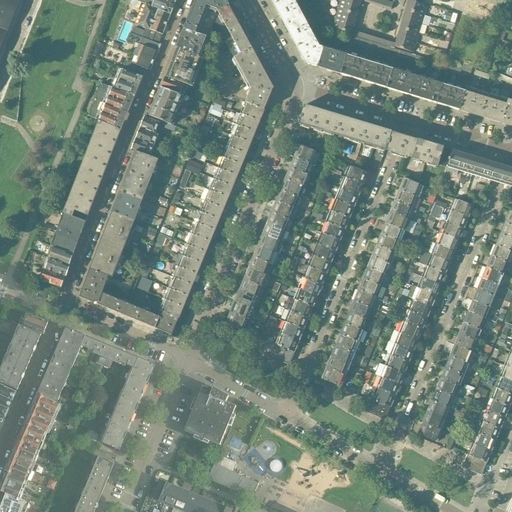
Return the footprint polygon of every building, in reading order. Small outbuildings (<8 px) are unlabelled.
[(0,0),(0,48),(19,0),(0,0)] [(172,0),(153,0),(153,2),(151,7),(170,14),(175,1),(172,0)] [(195,0),(193,6),(184,29),(208,38),(214,21),(216,15),(218,11),(228,6),(225,0),(195,0)] [(282,0),(273,5),(285,26),(303,17),(293,0),(282,0)] [(359,6),(341,0),(338,10),(356,15),(359,6)] [(393,4),(381,0),(360,0),(361,0),(391,10),(393,4)] [(424,15),(427,6),(409,0),(406,10),(424,15)] [(170,14),(151,7),(145,5),(137,25),(145,28),(162,35),(170,14)] [(228,6),(218,11),(216,15),(214,21),(234,59),(252,49),(228,6)] [(356,15),(338,10),(335,19),(353,25),(356,15)] [(406,10),(403,19),(421,25),(424,15),(406,10)] [(449,22),(455,25),(458,14),(452,12),(451,14),(445,12),(443,19),(449,21),(449,22)] [(303,17),(285,26),(296,48),(314,38),(303,17)] [(353,25),(335,19),(332,28),(350,34),(352,29),(353,25)] [(403,19),(400,29),(418,34),(421,25),(403,19)] [(184,29),(180,39),(204,47),(208,38),(184,29)] [(396,42),(356,30),(352,29),(350,34),(350,35),(354,36),(394,48),(394,47),(396,42)] [(400,29),(397,38),(415,44),(418,34),(400,29)] [(158,45),(132,34),(129,33),(126,40),(139,45),(157,52),(160,45),(158,45)] [(319,47),(314,38),(296,48),(305,64),(318,68),(324,48),(319,47)] [(397,38),(396,42),(394,47),(413,53),(415,44),(397,38)] [(180,39),(177,48),(199,56),(200,57),(204,47),(180,39)] [(96,43),(93,49),(101,52),(103,46),(96,43)] [(157,52),(139,45),(137,49),(135,49),(133,55),(137,56),(134,62),(128,60),(126,64),(136,67),(137,65),(150,71),(157,52)] [(188,86),(199,56),(177,48),(165,77),(187,85),(188,86)] [(346,55),(324,48),(318,68),(340,74),(346,55)] [(252,49),(234,59),(248,84),(266,75),(252,49)] [(369,62),(346,55),(340,74),(363,81),(369,62)] [(392,69),(369,62),(363,81),(386,88),(392,69)] [(123,64),(122,67),(121,69),(143,78),(146,72),(123,64)] [(143,78),(121,69),(117,79),(139,87),(143,78)] [(414,76),(392,69),(386,88),(408,95),(414,76)] [(266,75),(248,84),(251,89),(248,97),(246,102),(250,104),(264,110),(272,89),(273,89),(266,75)] [(438,83),(414,76),(408,95),(432,102),(438,83)] [(165,77),(160,88),(183,96),(187,85),(165,77)] [(139,87),(117,79),(114,88),(135,97),(139,87)] [(465,91),(442,84),(438,83),(432,102),(436,103),(436,104),(459,111),(465,91)] [(114,88),(111,87),(101,84),(98,92),(132,105),(135,97),(114,88)] [(160,88),(157,97),(179,105),(183,96),(160,88)] [(469,114),(476,91),(466,88),(465,91),(459,111),(469,114)] [(480,117),(487,94),(476,91),(469,114),(480,117)] [(132,105),(98,92),(95,100),(128,113),(132,105)] [(491,120),(497,98),(487,94),(480,117),(491,120)] [(157,97),(153,106),(175,115),(179,105),(157,97)] [(502,124),(507,101),(497,98),(491,120),(502,124)] [(128,113),(95,100),(91,108),(125,121),(128,113)] [(511,126),(511,102),(507,101),(502,124),(511,127),(511,126)] [(264,110),(250,104),(246,102),(241,114),(246,116),(259,121),(264,110)] [(211,106),(208,113),(211,114),(218,117),(221,109),(222,107),(215,104),(214,107),(211,106)] [(329,113),(304,105),(299,125),(324,132),(329,113)] [(153,106),(149,116),(165,122),(168,124),(171,125),(175,115),(153,106)] [(125,121),(91,108),(88,116),(101,122),(121,129),(125,121)] [(354,120),(329,113),(324,132),(348,140),(354,120)] [(259,121),(246,116),(241,114),(236,125),(241,127),(255,133),(259,121)] [(144,116),(139,128),(154,134),(159,123),(144,116)] [(380,128),(354,120),(348,140),(374,147),(380,128)] [(101,122),(97,134),(67,208),(65,207),(63,213),(72,217),(75,211),(87,216),(88,216),(93,203),(121,129),(101,122)] [(165,122),(163,127),(174,132),(176,127),(171,125),(168,124),(165,122)] [(255,133),(241,127),(236,125),(231,136),(236,138),(250,144),(255,133)] [(158,136),(154,134),(139,128),(135,139),(154,146),(158,137),(158,136)] [(402,138),(390,135),(391,132),(380,128),(374,147),(385,151),(386,150),(396,153),(412,158),(412,159),(417,143),(409,141),(402,138)] [(250,144),(236,138),(231,136),(227,147),(232,149),(246,155),(250,144)] [(149,157),(154,146),(135,139),(131,149),(135,151),(149,157)] [(204,139),(200,148),(207,151),(210,142),(204,139)] [(418,140),(417,143),(412,159),(438,167),(438,165),(443,148),(418,140)] [(299,146),(294,157),(313,165),(318,153),(299,146)] [(246,155),(232,149),(227,147),(223,158),(228,160),(241,166),(246,155)] [(443,148),(438,165),(447,167),(449,161),(450,158),(452,150),(443,148)] [(476,158),(452,150),(450,158),(449,161),(447,167),(471,175),(476,158)] [(149,157),(135,151),(127,172),(150,181),(158,160),(149,157)] [(193,151),(190,158),(200,162),(203,155),(193,151)] [(294,157),(290,169),(309,176),(313,165),(294,157)] [(355,165),(362,167),(364,159),(357,157),(355,165)] [(241,166),(228,160),(223,158),(218,169),(223,171),(237,177),(241,166)] [(506,167),(476,158),(471,175),(499,183),(502,184),(508,167),(506,167)] [(197,175),(201,165),(189,160),(185,170),(197,175)] [(367,174),(353,168),(349,166),(344,178),(349,180),(363,185),(367,174)] [(511,168),(508,167),(502,184),(511,187),(511,168)] [(237,177),(223,171),(218,169),(214,180),(219,182),(232,187),(237,177)] [(290,169),(285,180),(304,187),(309,176),(290,169)] [(184,190),(191,173),(186,170),(179,187),(184,190)] [(150,181),(127,172),(119,192),(142,201),(150,181)] [(363,185),(349,180),(344,178),(339,189),(344,191),(358,196),(363,185)] [(404,179),(399,190),(418,198),(423,187),(404,179)] [(232,187),(219,182),(214,180),(209,191),(214,193),(228,198),(232,187)] [(285,180),(280,191),(299,198),(304,187),(285,180)] [(477,185),(474,194),(483,197),(486,188),(477,185)] [(358,196),(344,191),(339,189),(335,200),(340,202),(354,207),(358,196)] [(399,190),(395,201),(414,209),(418,198),(399,190)] [(437,193),(432,190),(428,197),(427,201),(433,204),(437,193)] [(228,198),(214,193),(209,191),(205,202),(210,204),(223,209),(228,198)] [(280,191),(276,202),(295,209),(299,198),(280,191)] [(142,201),(119,192),(111,212),(112,212),(135,222),(142,201)] [(168,200),(161,197),(158,202),(166,205),(168,200)] [(472,207),(459,201),(454,199),(449,211),(454,213),(468,218),(472,207)] [(354,207),(340,202),(335,200),(330,211),(335,213),(349,219),(354,207)] [(395,201),(390,212),(409,220),(414,209),(395,201)] [(223,209),(210,204),(205,202),(200,213),(205,215),(219,220),(223,209)] [(276,202),(271,213),(290,221),(295,209),(276,202)] [(435,205),(430,216),(436,218),(440,220),(444,209),(441,207),(435,205)] [(72,217),(63,213),(51,246),(53,247),(53,248),(65,252),(73,255),(85,222),(87,216),(75,211),(72,217)] [(349,219),(335,213),(330,211),(326,222),(330,224),(344,229),(349,219)] [(468,218),(454,213),(449,211),(444,222),(450,224),(463,230),(468,218)] [(112,212),(106,227),(100,241),(124,250),(135,222),(112,212)] [(390,212),(386,223),(405,231),(409,220),(390,212)] [(219,220),(205,215),(200,213),(196,224),(201,226),(214,231),(219,220)] [(271,213),(267,224),(286,232),(290,221),(271,213)] [(433,226),(436,218),(430,216),(426,227),(431,229),(433,226)] [(344,229),(330,224),(326,222),(321,233),(326,235),(340,241),(344,229)] [(463,230),(450,224),(444,222),(440,233),(445,235),(459,240),(463,230)] [(386,223),(381,235),(400,242),(405,231),(386,223)] [(511,225),(505,223),(500,234),(511,238),(511,225)] [(214,231),(201,226),(196,224),(191,235),(196,237),(210,242),(214,231)] [(267,224),(262,235),(281,243),(286,232),(267,224)] [(154,237),(157,230),(150,228),(147,235),(154,237)] [(340,241),(326,235),(321,233),(316,244),(321,246),(335,252),(340,241)] [(459,240),(445,235),(440,233),(435,244),(441,246),(454,252),(459,240)] [(511,238),(500,234),(496,245),(511,251),(511,238)] [(210,242),(196,237),(191,235),(187,246),(192,248),(205,253),(210,242)] [(262,235),(258,246),(277,254),(281,243),(262,235)] [(381,235),(376,246),(396,254),(400,242),(381,235)] [(159,236),(155,245),(162,248),(166,239),(159,236)] [(124,250),(100,241),(89,269),(89,270),(109,277),(113,278),(124,250)] [(335,252),(321,246),(316,244),(312,256),(317,258),(331,263),(335,252)] [(454,252),(441,246),(435,244),(431,255),(436,257),(449,263),(454,252)] [(427,254),(429,250),(418,245),(417,249),(427,254)] [(511,251),(496,245),(491,256),(510,264),(511,259),(511,251)] [(205,253),(192,248),(187,246),(182,257),(187,259),(201,264),(205,253)] [(258,246),(253,258),(272,265),(277,254),(258,246)] [(376,246),(372,257),(391,265),(396,254),(376,246)] [(65,252),(53,248),(49,259),(69,266),(73,255),(65,252)] [(449,263),(436,257),(431,255),(426,266),(432,268),(445,274),(449,263)] [(331,263),(317,258),(312,256),(307,267),(312,269),(326,274),(331,263)] [(491,256),(486,267),(505,275),(510,264),(491,256)] [(201,264),(187,259),(182,257),(178,267),(183,269),(196,275),(201,264)] [(372,257),(367,268),(386,276),(391,265),(372,257)] [(253,258),(249,269),(267,276),(272,265),(253,258)] [(69,266),(49,259),(45,270),(65,277),(69,266)] [(147,267),(154,269),(156,264),(149,261),(147,267)] [(293,261),(289,272),(293,274),(297,262),(293,261)] [(445,274),(432,268),(426,266),(421,277),(427,280),(440,285),(445,274)] [(196,275),(183,269),(178,267),(173,278),(178,281),(192,286),(196,275)] [(326,274),(312,269),(307,267),(303,278),(308,280),(321,285),(326,274)] [(486,267),(482,278),(501,286),(505,275),(486,267)] [(367,268),(363,279),(382,287),(386,276),(367,268)] [(398,272),(395,279),(401,281),(405,271),(399,268),(398,272)] [(249,269),(244,280),(263,287),(267,276),(249,269)] [(65,277),(45,270),(41,282),(47,283),(61,288),(65,277)] [(89,270),(79,297),(97,305),(105,287),(109,277),(89,270)] [(408,285),(413,274),(407,272),(403,283),(408,285)] [(440,285),(427,280),(421,277),(417,288),(422,291),(436,296),(440,285)] [(192,286),(178,281),(173,278),(169,290),(174,292),(187,297),(192,286)] [(321,285),(308,280),(303,278),(298,289),(303,291),(317,296),(321,285)] [(482,278),(477,289),(496,297),(501,286),(482,278)] [(363,279),(358,290),(377,298),(382,287),(363,279)] [(244,280),(239,291),(258,299),(263,287),(244,280)] [(275,283),(272,291),(277,293),(280,285),(275,283)] [(117,313),(124,295),(105,287),(97,305),(117,313)] [(436,296),(422,291),(417,288),(412,300),(418,302),(431,307),(436,296)] [(317,296),(303,291),(298,289),(293,300),(312,308),(317,296)] [(477,289),(473,301),(492,309),(496,297),(477,289)] [(187,297),(174,292),(169,290),(164,300),(169,302),(183,308),(187,297)] [(358,290),(354,301),(373,309),(377,298),(358,290)] [(239,291),(235,302),(254,310),(258,299),(239,291)] [(135,320),(142,303),(135,300),(132,306),(130,305),(127,304),(126,303),(128,297),(124,295),(117,313),(135,320)] [(183,308),(169,302),(164,300),(160,311),(163,313),(165,313),(178,319),(183,308)] [(308,319),(312,308),(293,300),(291,306),(289,311),(308,319)] [(431,307),(418,302),(412,300),(408,311),(413,313),(427,319),(431,307)] [(354,301),(349,313),(368,320),(373,309),(354,301)] [(473,301),(468,312),(487,320),(492,309),(473,301)] [(235,302),(230,313),(249,321),(254,310),(235,302)] [(158,310),(146,305),(142,303),(135,320),(155,329),(160,317),(156,315),(158,310)] [(303,330),(308,319),(289,311),(284,322),(289,324),(303,330)] [(427,319),(413,313),(408,311),(403,322),(409,324),(422,330),(427,319)] [(468,312),(464,323),(483,331),(487,320),(468,312)] [(178,319),(165,313),(163,313),(161,317),(160,317),(155,329),(171,335),(178,319)] [(226,324),(240,330),(245,332),(249,321),(230,313),(226,324)] [(349,313),(345,324),(364,331),(368,320),(349,313)] [(44,335),(48,322),(29,315),(24,327),(44,335)] [(303,330),(289,324),(284,322),(280,333),(285,335),(299,341),(303,330)] [(422,330),(409,324),(403,322),(399,333),(404,335),(417,341),(422,330)] [(464,323),(459,334),(478,342),(483,331),(464,323)] [(345,324),(340,335),(359,343),(364,331),(345,324)] [(374,326),(371,334),(378,336),(380,328),(374,326)] [(20,327),(14,341),(8,354),(29,363),(41,335),(20,327)] [(86,337),(66,328),(57,351),(76,360),(82,347),(86,337)] [(254,330),(252,336),(258,339),(259,337),(260,333),(254,330)] [(380,338),(386,341),(388,341),(390,336),(382,332),(380,338)] [(299,341),(285,335),(280,333),(275,344),(280,346),(294,352),(299,341)] [(417,341),(404,335),(399,333),(394,344),(400,346),(413,352),(417,341)] [(459,334),(454,345),(473,353),(478,342),(459,334)] [(340,335),(335,346),(354,354),(359,343),(340,335)] [(377,337),(374,336),(369,347),(373,349),(377,337)] [(119,350),(101,343),(86,337),(82,347),(95,352),(94,355),(98,357),(96,363),(110,369),(113,362),(114,363),(119,350)] [(294,352),(280,346),(275,344),(270,357),(289,365),(294,352)] [(413,352),(400,346),(394,344),(389,355),(395,358),(408,363),(413,352)] [(454,345),(450,356),(469,364),(473,353),(454,345)] [(492,348),(487,345),(486,345),(484,351),(490,354),(492,348)] [(352,360),(354,354),(335,346),(331,357),(350,365),(352,360)] [(368,347),(364,357),(368,359),(373,349),(369,347),(368,347)] [(494,349),(491,357),(496,359),(499,350),(494,349)] [(138,358),(119,350),(114,363),(119,365),(120,363),(134,369),(138,358)] [(76,360),(57,351),(47,374),(67,382),(76,360)] [(29,363),(8,354),(0,373),(0,383),(18,391),(29,363)] [(408,363),(395,358),(389,355),(385,366),(404,374),(408,363)] [(450,356),(445,368),(464,375),(469,364),(450,356)] [(345,376),(350,365),(331,357),(326,368),(345,376)] [(134,369),(132,373),(126,387),(143,394),(155,366),(152,365),(152,364),(138,358),(134,369)] [(374,371),(377,362),(371,360),(368,369),(374,371)] [(399,385),(404,374),(385,366),(382,373),(380,377),(399,385)] [(511,368),(509,368),(504,366),(499,377),(505,379),(511,381),(511,368)] [(322,379),(336,385),(341,387),(345,376),(326,368),(322,379)] [(364,371),(357,368),(353,379),(359,382),(364,371)] [(445,368),(441,378),(460,386),(464,375),(445,368)] [(67,382),(47,374),(38,395),(58,404),(67,382)] [(395,396),(399,385),(380,377),(376,388),(381,391),(395,396)] [(511,381),(505,379),(499,377),(495,388),(500,390),(511,394),(511,381)] [(441,378),(436,389),(455,397),(460,386),(441,378)] [(17,392),(0,385),(0,395),(13,401),(17,392)] [(203,387),(193,411),(185,432),(200,438),(199,441),(203,443),(204,440),(220,446),(236,407),(226,403),(228,398),(229,397),(210,386),(209,387),(210,387),(209,390),(203,387)] [(126,387),(120,401),(114,416),(131,423),(143,394),(126,387)] [(395,396),(381,391),(376,388),(371,400),(377,402),(390,407),(395,396)] [(511,399),(511,394),(500,390),(495,388),(490,399),(496,401),(509,406),(511,399)] [(452,405),(455,397),(436,389),(432,401),(451,409),(454,410),(456,407),(452,405)] [(13,401),(0,395),(0,405),(9,410),(13,401)] [(34,405),(55,414),(58,415),(59,411),(57,410),(59,405),(58,404),(38,395),(34,405)] [(509,406),(496,401),(490,399),(486,410),(491,412),(505,418),(509,406)] [(390,407),(377,402),(371,400),(366,412),(385,420),(390,407)] [(432,401),(427,412),(446,420),(451,409),(432,401)] [(9,410),(0,405),(0,415),(6,418),(9,410)] [(29,415),(51,424),(53,425),(55,421),(53,420),(55,414),(34,405),(29,415)] [(505,418),(491,412),(486,410),(481,421),(500,429),(505,418)] [(427,412),(423,423),(441,431),(446,420),(427,412)] [(456,412),(455,417),(461,421),(464,415),(456,412)] [(29,415),(25,424),(49,434),(51,430),(49,429),(51,424),(29,415)] [(114,416),(108,430),(102,444),(120,451),(131,423),(114,416)] [(495,440),(500,429),(481,421),(477,432),(482,434),(495,440)] [(444,433),(441,432),(441,431),(423,423),(418,434),(437,442),(436,444),(443,447),(444,444),(440,443),(444,433)] [(25,424),(21,434),(43,443),(47,435),(49,435),(49,434),(25,424)] [(495,440),(482,434),(477,432),(472,443),(477,446),(491,451),(495,440)] [(21,434),(17,443),(37,452),(39,453),(43,443),(21,434)] [(37,452),(17,443),(13,453),(35,463),(38,455),(41,457),(42,454),(39,453),(37,452)] [(491,451),(477,446),(472,443),(467,455),(473,457),(486,462),(491,451)] [(39,464),(35,463),(13,453),(5,472),(28,481),(32,470),(36,472),(39,464)] [(486,462),(473,457),(467,455),(462,468),(481,475),(486,462)] [(99,457),(95,468),(88,486),(103,492),(114,464),(99,457)] [(241,476),(232,472),(218,466),(218,465),(215,463),(208,479),(235,491),(245,495),(252,499),(259,484),(254,481),(254,482),(250,481),(251,479),(248,477),(247,479),(242,477),(242,476),(241,476)] [(5,472),(2,481),(24,490),(28,481),(5,472)] [(47,486),(54,489),(57,482),(50,479),(47,486)] [(0,485),(0,491),(5,494),(6,494),(20,500),(24,490),(2,481),(0,485)] [(164,504),(171,485),(161,481),(157,491),(154,490),(152,496),(154,497),(153,500),(164,504)] [(174,508),(181,489),(171,485),(164,504),(174,508)] [(88,486),(83,496),(76,511),(94,511),(96,509),(97,509),(98,505),(97,504),(103,492),(88,486)] [(184,511),(191,494),(181,489),(174,508),(184,511)] [(20,500),(6,494),(2,505),(5,506),(4,510),(0,508),(0,511),(22,511),(27,503),(20,500)] [(183,511),(195,511),(201,498),(191,494),(184,511),(183,511)] [(207,511),(211,502),(201,498),(195,511),(207,511)] [(297,511),(273,501),(271,508),(280,511),(297,511)] [(218,511),(221,506),(211,502),(207,511),(218,511)]
